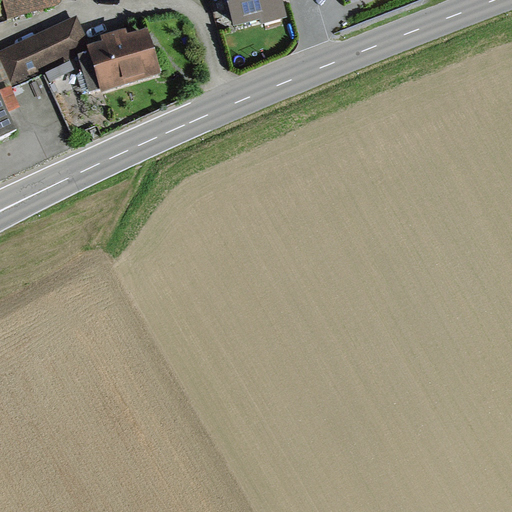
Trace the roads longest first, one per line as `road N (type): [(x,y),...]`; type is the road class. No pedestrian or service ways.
road 1 (residential): [(223,107),(202,26),(182,5),(74,10),(0,38)]
road 2 (tertiary): [(500,0),(223,107)]
road 3 (tertiary): [(223,107),(0,214)]
